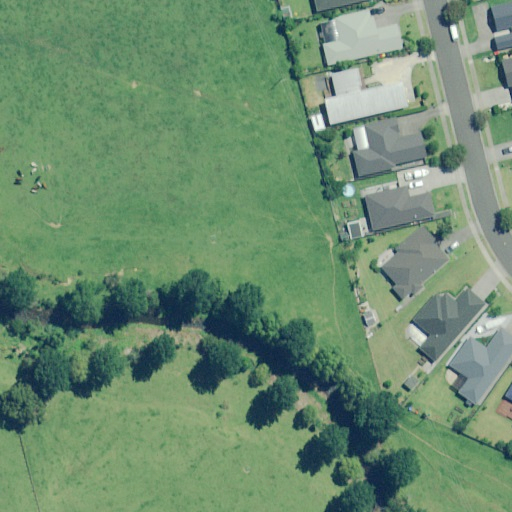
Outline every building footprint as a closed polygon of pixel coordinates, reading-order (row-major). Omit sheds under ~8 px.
[(316,0),(319,11),(366,0),(316,0)] [(496,50),(511,45),(511,3),(486,10),(491,32),(486,33),(489,42),(494,41),(496,50)] [(293,20),(290,7),(282,9),(285,22),(293,20)] [(378,30),(373,10),(320,22),(330,65),(404,48),(399,25),(378,30)] [(359,86),(362,85),(359,69),(333,74),(338,97),(326,100),(331,124),(408,107),(403,82),(368,90),(361,92),(359,86)] [(324,128),(319,116),(311,119),(316,132),(324,128)] [(396,165),(426,157),(421,133),(399,138),(398,132),(400,132),(396,116),(361,124),(366,147),(351,150),(358,177),(397,168),(396,165)] [(412,197),(409,186),(367,196),(375,231),(437,216),(431,193),(412,197)] [(364,237),(361,222),(349,224),(352,239),(364,237)] [(427,228),(417,235),(398,248),(401,252),(382,266),(406,301),(423,288),(420,283),(450,261),(432,235),(427,228)] [(486,305),(469,289),(456,303),(446,294),(441,300),(436,296),(415,319),(432,335),(421,347),(435,360),(486,305)] [(511,355),(511,336),(502,329),(487,349),(472,337),(452,365),(470,378),(460,392),(476,405),(511,355)]
